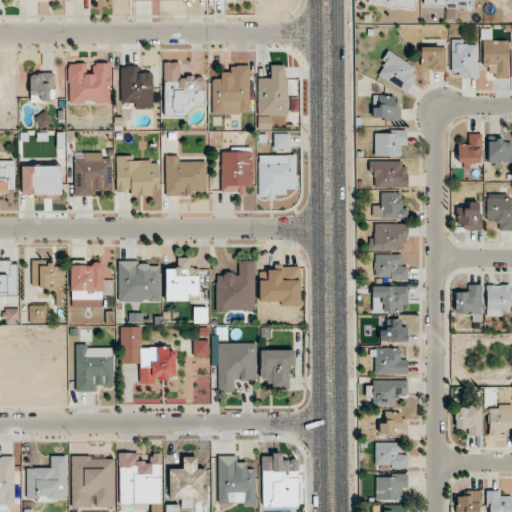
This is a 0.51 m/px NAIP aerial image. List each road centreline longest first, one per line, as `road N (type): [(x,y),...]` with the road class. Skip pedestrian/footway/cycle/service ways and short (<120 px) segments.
road 1 (tertiary): [(334,511),(329,33)]
road 2 (residential): [(437,511),(435,105)]
road 3 (residential): [(334,421),(0,421)]
road 4 (residential): [(331,227),(0,228)]
road 5 (residential): [(0,32),(329,33)]
